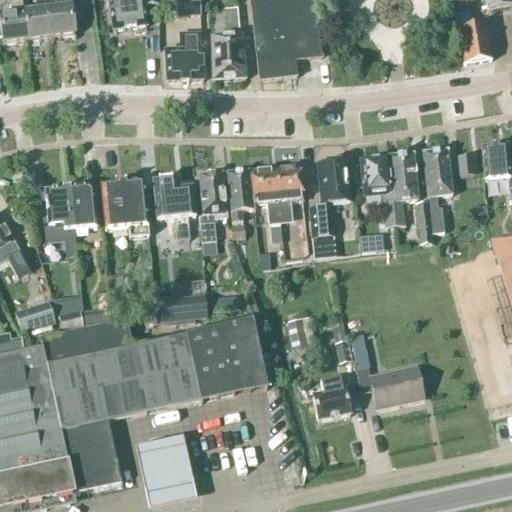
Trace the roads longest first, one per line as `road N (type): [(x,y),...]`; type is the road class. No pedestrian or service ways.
road 1 (residential): [(0,127),(38,116),(304,106),(511,80)]
road 2 (residential): [(238,511),(511,454)]
